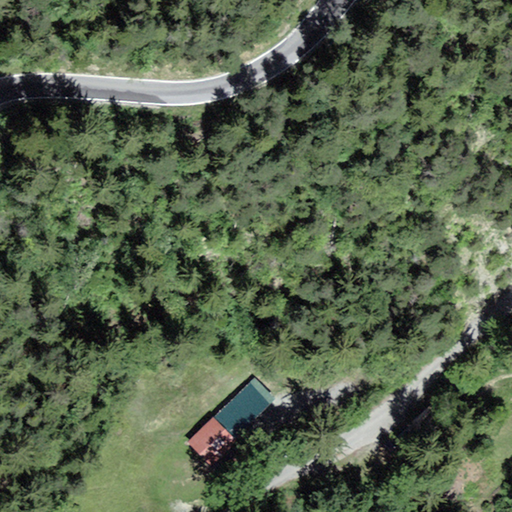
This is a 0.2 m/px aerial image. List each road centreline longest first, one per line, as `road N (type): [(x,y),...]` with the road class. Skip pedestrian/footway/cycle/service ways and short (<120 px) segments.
road 1 (unclassified): [(0,87),(149,91),(234,83),(299,43),(339,0)]
road 2 (unclassified): [(511,298),(385,417),(235,511)]
